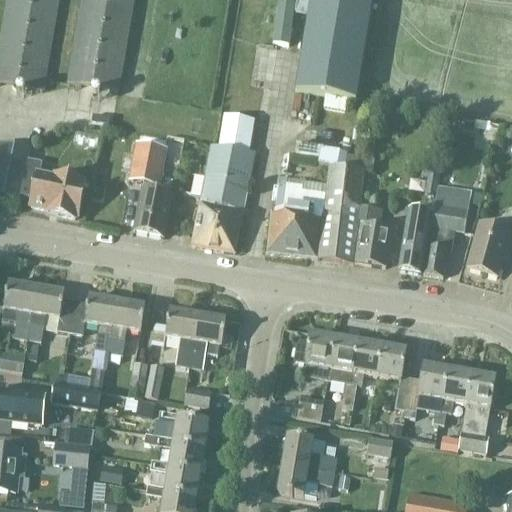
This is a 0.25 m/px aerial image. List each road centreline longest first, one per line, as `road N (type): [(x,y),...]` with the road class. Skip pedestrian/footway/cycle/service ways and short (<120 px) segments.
road 1 (residential): [(267,285),(0,238)]
road 2 (residential): [(511,336),(486,324),(267,285)]
road 3 (residential): [(240,511),(267,285)]
